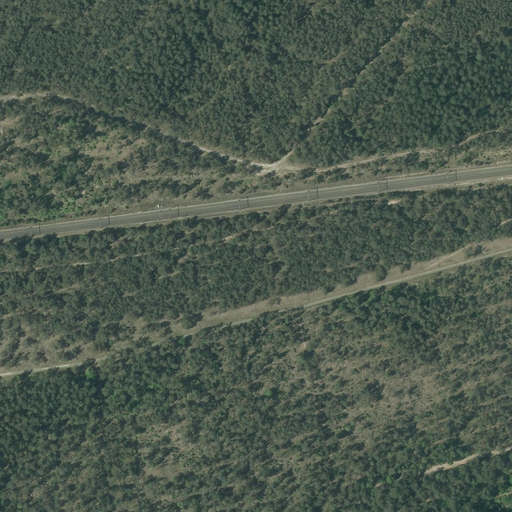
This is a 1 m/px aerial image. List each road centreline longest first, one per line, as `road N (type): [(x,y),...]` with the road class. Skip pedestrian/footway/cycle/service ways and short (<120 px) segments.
road 1 (track): [(0,99),(48,94),(216,156),(272,166),(423,0)]
road 2 (track): [(511,129),(332,170),(272,166)]
